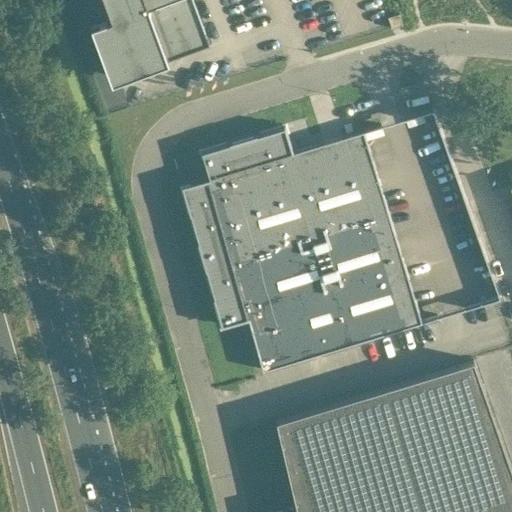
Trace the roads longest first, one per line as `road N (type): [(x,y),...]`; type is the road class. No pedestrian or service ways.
road 1 (unclassified): [(511,46),(428,45),(186,118),(159,134),(140,162),(229,511)]
road 2 (trunk): [(101,511),(0,160)]
road 3 (trunk): [(0,356),(43,511)]
